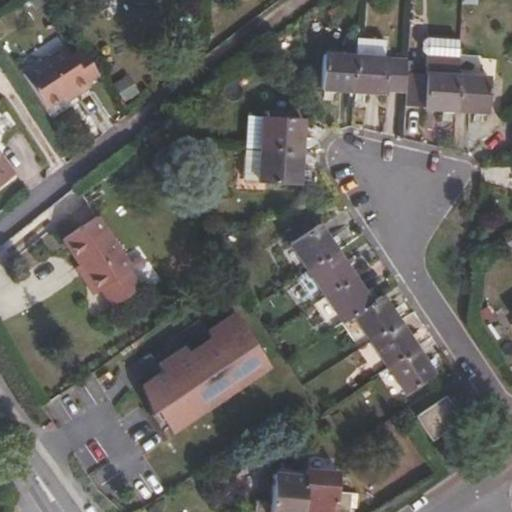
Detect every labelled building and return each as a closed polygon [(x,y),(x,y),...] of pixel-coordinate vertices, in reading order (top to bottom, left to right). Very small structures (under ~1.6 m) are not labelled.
[(459,41),(427,38),(426,56),(458,59),(459,41)] [(353,55),(350,88),(382,92),(382,88),(401,90),(402,73),(403,66),(383,64),(385,44),(354,41),(353,55)] [(25,72),(49,107),(75,89),(78,94),(95,83),(91,79),(75,56),(66,43),(25,72)] [(75,56),(91,79),(100,72),(84,49),(75,56)] [(320,85),(350,88),(353,55),(323,52),(320,85)] [(453,112),(456,80),(458,59),(426,56),(425,76),(402,73),(401,90),(400,106),(453,112)] [(456,80),(453,112),(485,115),(488,83),(456,80)] [(259,111),(256,151),(296,153),(299,115),(259,111)] [(0,146),(0,188),(23,173),(7,150),(4,152),(0,146)] [(256,151),(240,150),(239,178),(253,179),(256,151)] [(296,153),(256,151),(253,179),(253,181),(293,184),(296,153)] [(97,284),(111,302),(138,283),(125,263),(129,260),(97,211),(60,236),(93,287),(97,284)] [(286,245),(303,271),(331,252),(314,227),(308,231),(301,221),(281,235),(287,244),(286,245)] [(321,298),(349,278),(331,252),(303,271),(321,298)] [(367,304),(349,278),(321,298),(338,324),(351,316),(367,304)] [(369,343),(396,325),(377,298),(367,304),(351,316),(369,343)] [(159,372),(140,384),(157,410),(160,407),(176,431),(275,368),(238,309),(205,330),(209,336),(191,348),(187,342),(153,363),(159,372)] [(386,369),(413,351),(396,325),(369,343),(386,369)] [(413,351),(386,369),(404,394),(431,376),(413,351)] [(411,420),(428,444),(459,424),(442,399),(411,420)] [(300,474),(299,478),(296,511),(330,511),(333,495),(334,476),(300,474)] [(296,511),(299,478),(271,476),(269,505),(268,511),(296,511)] [(346,511),(348,497),(333,495),(330,511),(346,511)] [(268,511),(269,505),(252,503),(251,511),(268,511)]
